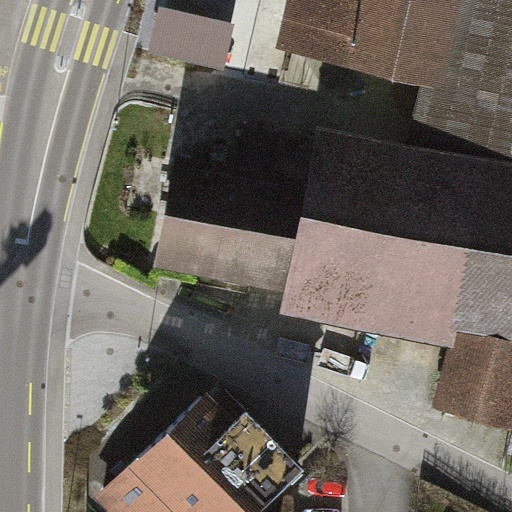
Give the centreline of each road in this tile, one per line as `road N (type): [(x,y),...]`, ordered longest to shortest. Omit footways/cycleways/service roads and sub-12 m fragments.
road 1 (residential): [(19,288),(171,328),(511,495)]
road 2 (secondary): [(19,288),(32,199),(82,0)]
road 3 (secondary): [(8,511),(14,335)]
